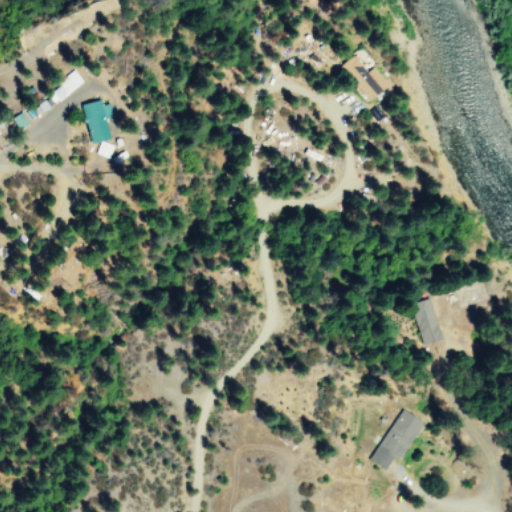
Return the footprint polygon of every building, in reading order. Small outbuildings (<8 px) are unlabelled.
[(363,71),(348,55),(336,66),(366,100),(384,84),(368,67),(363,71)] [(31,103),(36,111),(71,86),(65,78),(31,103)] [(73,104),(85,143),(103,138),(98,120),(107,118),(102,103),(95,105),(94,98),(73,104)] [(23,124),(16,111),(6,117),(13,129),(23,124)] [(422,345),(439,339),(426,298),(408,303),(422,345)] [(418,420),(396,408),(367,462),(383,470),(390,456),(397,460),(418,420)]
